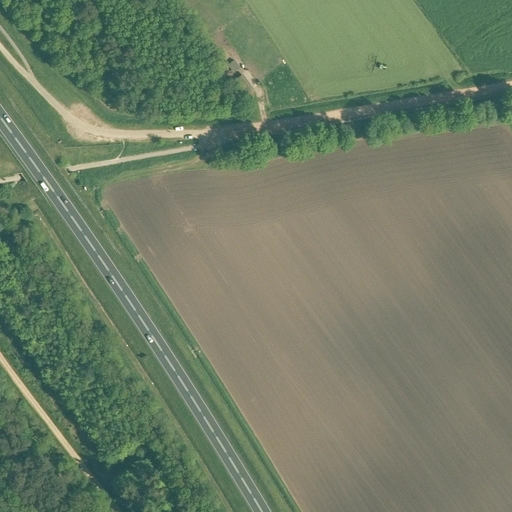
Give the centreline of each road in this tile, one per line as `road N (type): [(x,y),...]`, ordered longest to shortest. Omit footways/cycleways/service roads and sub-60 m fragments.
road 1 (track): [(208,143),(195,161),(104,180),(102,196),(301,511)]
road 2 (trunk): [(260,511),(0,117)]
road 3 (track): [(511,85),(207,134)]
road 4 (track): [(208,143),(207,134),(90,130),(35,85)]
road 5 (track): [(0,358),(115,511)]
